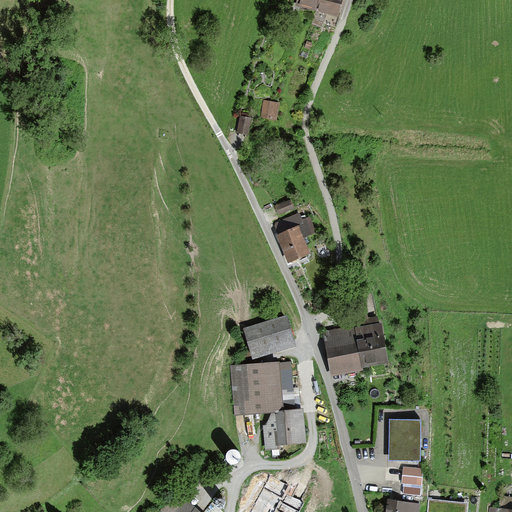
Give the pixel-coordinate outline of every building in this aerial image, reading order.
[(297,0),(296,5),(338,17),(343,1),(343,0),(297,0)] [(260,118),(276,120),(279,104),(263,101),(260,118)] [(252,119),(240,117),(237,134),(248,136),(252,119)] [(278,212),(282,221),(296,215),(292,206),(278,212)] [(279,236),(277,237),(283,250),(289,265),(311,256),(303,238),(317,232),(310,217),(303,220),(300,214),(296,215),(282,221),(274,224),(279,236)] [(323,332),(332,377),(363,371),(363,369),(389,364),(382,323),(379,324),(377,316),(353,321),(354,326),(323,332)] [(244,330),(253,361),(296,348),(287,317),(244,330)] [(231,367),(236,416),(272,413),(266,426),(263,426),(265,450),(280,448),(280,445),(308,443),(304,409),(301,409),(299,388),(294,388),(291,361),(231,367)] [(422,420),(390,419),(389,460),(421,461),(422,420)] [(403,466),(401,483),(404,484),(404,486),(405,486),(404,494),(420,495),(423,468),(403,466)] [(292,497),(301,480),(289,474),(284,484),(262,472),(251,478),(237,507),(240,511),(300,511),(305,504),(292,497)] [(197,511),(177,494),(161,511),(197,511)] [(511,511),(511,497),(499,497),(498,510),(489,509),(489,511),(511,511)] [(387,499),(385,511),(418,511),(420,503),(387,499)] [(467,511),(468,503),(429,500),(427,511),(467,511)]
